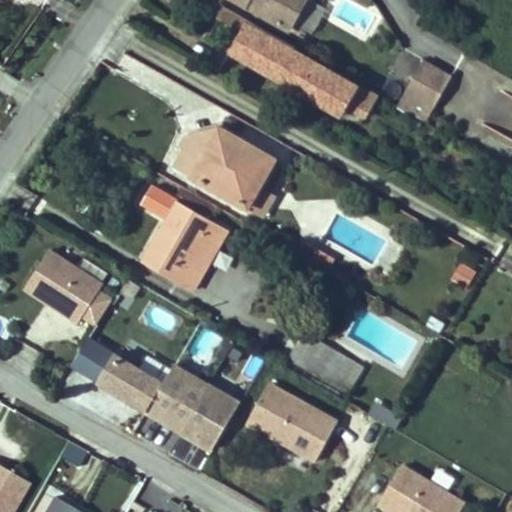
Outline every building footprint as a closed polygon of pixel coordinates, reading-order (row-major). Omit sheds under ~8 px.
[(251,0),(249,6),(290,29),(294,22),(306,0),(251,0)] [(326,8),(310,0),(306,0),(294,22),(312,33),(326,8)] [(296,48),(224,6),(219,15),(246,30),(233,52),(342,114),(347,104),(367,116),(379,96),(335,70),(333,74),(294,52),(296,48)] [(114,77),(168,96),(175,76),(121,56),(114,77)] [(452,77),(425,62),(407,93),(434,109),(452,77)] [(187,148),(177,166),(248,208),(260,186),(276,159),(220,127),(196,133),(194,136),(189,134),(185,136),(183,142),(187,148)] [(146,264),(196,292),(231,230),(153,186),(143,204),(171,220),(146,264)] [(276,196),(260,186),(248,208),(264,217),(276,196)] [(325,253),(307,243),(301,254),(318,264),(325,253)] [(50,250),(26,288),(80,322),(84,315),(97,324),(113,299),(100,291),(104,284),(50,250)] [(335,259),(325,253),(318,264),(328,270),(335,259)] [(476,272),(463,263),(454,279),(467,287),(476,272)] [(203,326),(186,356),(205,367),(223,338),(203,326)] [(97,335),(93,333),(72,364),(85,373),(92,361),(84,356),(97,335)] [(292,357),(351,391),(365,367),(306,333),(292,357)] [(23,370),(39,360),(27,342),(12,352),(23,370)] [(165,384),(115,354),(99,381),(213,450),(240,403),(176,366),(165,384)] [(339,421),(269,383),(249,422),(317,460),(339,421)] [(375,401),(367,414),(395,430),(402,417),(375,401)] [(0,465),(0,511),(10,511),(28,481),(0,465)] [(460,511),(466,503),(403,465),(379,503),(393,511),(460,511)] [(435,465),(428,476),(454,491),(460,480),(435,465)] [(81,511),(56,497),(47,511),(81,511)]
